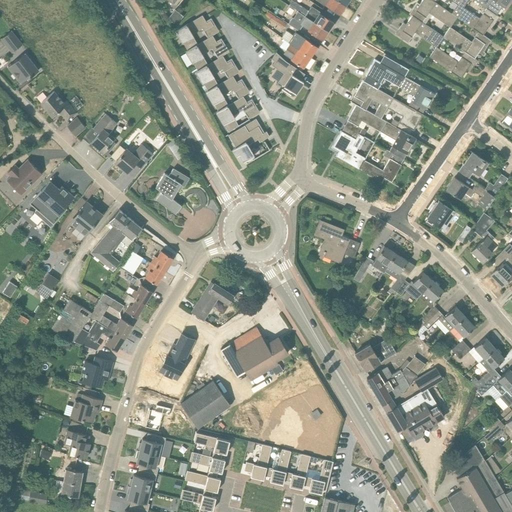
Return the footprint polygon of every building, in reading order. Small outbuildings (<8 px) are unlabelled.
[(317,0),(324,4),(339,15),(345,6),(336,0),(317,0)] [(409,14),(412,16),(422,23),(430,12),(450,26),(456,17),(452,14),(431,0),(422,0),(419,5),(417,3),(409,14)] [(496,15),(487,8),(479,19),(463,9),(469,0),(461,0),(459,3),(452,14),(456,17),(478,32),(483,35),(489,26),(491,28),(499,17),(496,15)] [(474,0),(487,8),(496,15),(502,6),(505,8),(504,8),(505,9),(510,0),(474,0)] [(328,32),(334,23),(311,8),(308,11),(292,1),(288,6),(305,16),(328,32)] [(236,8),(232,13),(239,18),(242,13),(236,8)] [(190,39),(189,39),(184,29),(194,23),(199,31),(200,31),(197,26),(206,20),(203,15),(200,17),(195,9),(168,26),(175,39),(176,38),(181,46),(202,33),(202,32),(190,39)] [(269,20),(284,29),(287,24),(272,15),(269,20)] [(299,31),(302,25),(310,30),(309,32),(322,40),(328,32),(305,16),(300,23),(292,18),(288,24),(299,31)] [(403,23),(395,34),(409,43),(415,33),(436,47),(439,42),(443,37),(422,23),(412,16),(406,25),(403,23)] [(449,28),(443,37),(465,52),(475,59),(480,50),(483,52),(491,40),(483,35),(478,32),(471,43),(449,28)] [(12,53),(22,45),(11,31),(1,39),(12,53)] [(193,67),(214,54),(214,53),(201,61),(195,50),(205,44),(211,53),(212,52),(208,47),(218,41),(215,36),(211,38),(207,31),(181,46),(179,47),(187,60),(188,59),(193,67)] [(298,50),(310,58),(317,47),(296,33),(288,43),(298,50)] [(435,48),(429,57),(461,79),(467,70),(470,72),(477,60),(475,59),(465,52),(457,63),(435,48)] [(279,87),(288,93),(287,92),(289,90),(293,92),(301,81),(298,79),(302,72),(287,62),(275,50),(270,57),(273,59),(270,64),(282,72),(276,81),(282,85),(280,87),(279,87)] [(303,68),(310,58),(298,50),(295,55),(287,50),(284,54),(292,59),(291,61),(303,68)] [(213,82),(212,81),(207,71),(217,65),(222,74),(223,73),(220,68),(229,62),(226,57),(223,59),(218,52),(214,54),(193,67),(191,68),(199,81),(199,80),(204,88),(226,75),(225,74),(213,82)] [(21,83),(30,76),(30,77),(38,71),(25,54),(8,67),(21,83)] [(399,87),(404,77),(375,60),(369,70),(363,81),(377,89),(380,83),(377,81),(380,76),(399,87)] [(218,111),(228,105),(222,95),(233,89),(234,92),(243,87),(241,82),(237,84),(234,78),(233,76),(218,85),(208,91),(206,92),(213,105),(214,104),(218,111)] [(404,77),(399,87),(414,95),(407,107),(423,115),(422,114),(428,104),(429,104),(435,94),(404,77)] [(387,108),(392,98),(377,89),(363,81),(357,91),(358,91),(356,94),(354,97),(354,98),(352,102),(351,101),(350,102),(355,105),(365,110),(371,99),(380,104),(374,115),(380,119),(387,108)] [(67,121),(77,113),(66,100),(64,102),(62,99),(63,99),(57,92),(41,104),(52,117),(59,112),(62,115),(61,115),(67,121)] [(232,115),(243,109),(244,112),(253,107),(251,102),(247,105),(243,97),(228,105),(218,111),(216,112),(221,121),(223,125),(224,124),(228,131),(237,126),(232,115)] [(390,124),(410,135),(416,125),(417,125),(423,115),(407,107),(392,98),(387,108),(402,116),(399,122),(393,119),(390,124)] [(363,129),(366,124),(380,132),(386,122),(380,119),(374,115),(365,110),(355,105),(350,115),(351,115),(347,121),(345,126),(344,125),(344,126),(359,134),(363,136),(366,131),(363,129)] [(511,106),(506,116),(507,115),(511,118),(511,120),(508,127),(501,122),(501,123),(511,130),(511,106)] [(106,114),(93,128),(93,129),(98,133),(91,142),(103,153),(113,141),(115,139),(109,133),(117,124),(106,114)] [(77,118),(67,127),(75,137),(85,128),(77,118)] [(386,122),(380,132),(395,140),(389,152),(404,160),(404,159),(410,149),(416,139),(410,135),(390,124),(386,122)] [(247,133),(243,126),(226,135),(233,148),(230,150),(233,154),(236,153),(241,162),(251,157),(245,146),(256,141),(257,143),(267,138),(265,133),(261,135),(256,127),(247,133)] [(356,140),(359,134),(344,126),(342,131),(341,131),(331,148),(339,152),(337,155),(337,154),(336,156),(336,157),(336,156),(359,169),(364,160),(346,150),(352,138),(356,140)] [(117,144),(113,141),(103,153),(110,158),(112,156),(109,153),(117,144)] [(133,154),(127,148),(114,163),(127,173),(134,164),(140,169),(153,154),(141,144),(133,154)] [(404,160),(389,152),(386,150),(383,156),(389,160),(383,171),(364,160),(359,169),(381,182),(381,183),(382,183),(383,181),(384,178),(391,182),(401,165),(400,165),(401,164),(403,160),(404,160)] [(479,175),(487,163),(472,152),(458,172),(468,178),(473,171),(479,175)] [(42,174),(28,160),(27,160),(18,169),(15,165),(7,173),(11,177),(6,181),(21,195),(42,174)] [(172,170),(169,176),(163,173),(155,187),(161,192),(156,199),(157,199),(173,211),(173,212),(175,214),(175,213),(175,214),(181,206),(170,198),(176,191),(180,184),(184,186),(189,179),(172,170)] [(501,174),(493,185),(487,193),(494,198),(508,179),(501,174)] [(486,210),(494,198),(487,193),(476,184),(472,190),(454,177),(446,190),(460,200),(464,193),(470,197),(474,192),(482,197),(477,203),(486,210)] [(74,198),(62,187),(59,190),(50,181),(41,191),(40,191),(29,204),(45,217),(42,220),(51,228),(67,209),(65,208),(74,198)] [(426,218),(440,227),(452,210),(438,201),(438,202),(427,218),(426,218)] [(85,235),(102,215),(86,202),(77,214),(70,223),(85,235)] [(144,226),(143,226),(141,228),(130,218),(129,218),(119,210),(109,222),(113,226),(91,253),(113,271),(120,262),(111,255),(123,239),(126,235),(132,240),(142,229),(144,226)] [(472,229),(481,237),(484,233),(486,230),(494,221),(490,217),(484,213),(472,229)] [(353,257),(359,244),(346,238),(344,243),(339,241),(343,230),(344,231),(344,230),(331,225),(327,224),(320,221),(314,234),(328,240),(322,256),(324,257),(324,256),(340,262),(343,253),(353,257)] [(462,243),(472,229),(466,225),(457,239),(462,243)] [(492,241),(486,236),(483,239),(471,252),(482,263),(492,253),(486,247),(492,241)] [(130,250),(131,251),(134,253),(139,247),(134,244),(130,250)] [(499,267),(491,275),(501,285),(511,275),(511,274),(511,272),(511,254),(510,253),(511,251),(511,246),(509,244),(493,260),(499,267)] [(384,272),(384,271),(395,254),(384,246),(375,259),(374,261),(366,257),(359,269),(364,273),(370,263),(384,272)] [(143,258),(134,253),(131,251),(121,267),(128,272),(133,275),(143,258)] [(151,263),(164,271),(172,258),(161,251),(156,258),(155,257),(151,263)] [(395,291),(404,280),(406,277),(399,273),(407,261),(400,257),(395,254),(384,271),(397,280),(388,291),(393,295),(395,291)] [(144,278),(156,285),(164,271),(151,263),(146,270),(148,271),(144,278)] [(404,280),(395,291),(401,295),(405,290),(416,300),(423,292),(433,281),(422,272),(413,282),(411,281),(409,284),(404,280)] [(136,278),(128,273),(124,278),(133,283),(136,278)] [(37,292),(46,298),(58,280),(48,274),(37,292)] [(14,292),(21,281),(14,276),(7,288),(14,292)] [(433,281),(423,292),(433,301),(443,290),(433,281)] [(208,311),(217,298),(217,297),(228,304),(233,296),(214,283),(212,287),(209,285),(191,312),(203,320),(209,312),(208,311)] [(144,305),(152,292),(140,284),(136,292),(134,291),(131,296),(131,297),(144,305)] [(97,299),(87,293),(84,297),(94,303),(97,299)] [(120,312),(124,306),(103,293),(99,300),(108,305),(120,312)] [(128,304),(124,311),(136,318),(144,305),(131,297),(131,296),(128,294),(124,301),(127,303),(128,304)] [(70,300),(52,329),(73,341),(82,328),(89,317),(91,313),(70,300)] [(108,305),(99,300),(94,309),(91,313),(89,317),(95,321),(98,323),(108,305)] [(423,325),(438,310),(434,306),(431,308),(419,321),(420,322),(416,326),(419,329),(423,325)] [(455,306),(444,316),(454,327),(465,317),(456,307),(455,306)] [(424,326),(426,329),(428,330),(438,319),(443,315),(439,311),(438,310),(423,325),(424,326)] [(475,327),(465,317),(454,327),(449,331),(459,342),(462,340),(461,339),(463,337),(475,327)] [(106,328),(124,338),(132,325),(120,318),(116,324),(111,321),(106,328)] [(109,338),(108,339),(104,345),(116,351),(124,338),(106,328),(98,323),(95,321),(88,332),(82,328),(73,341),(97,350),(100,345),(96,342),(101,334),(109,338)] [(416,332),(419,336),(426,329),(424,326),(423,325),(419,329),(416,332)] [(267,345),(256,328),(220,349),(237,377),(245,372),(249,379),(277,363),(275,360),(288,353),(279,337),(267,345)] [(172,376),(178,379),(185,363),(181,361),(186,349),(189,350),(194,339),(181,333),(176,344),(173,343),(170,350),(171,350),(168,356),(166,355),(159,371),(165,373),(164,373),(172,377),(172,376)] [(355,354),(362,366),(366,371),(396,353),(387,338),(371,348),(369,344),(355,354)] [(474,348),(483,358),(495,348),(485,338),(474,348)] [(456,354),(466,345),(462,340),(459,342),(451,350),(456,354)] [(460,359),(471,349),(466,345),(456,354),(460,359)] [(504,359),(495,348),(483,358),(479,362),(488,372),(478,381),(475,377),(470,382),(478,389),(479,389),(482,386),(497,372),(493,368),(504,359)] [(109,376),(113,362),(93,356),(92,363),(84,361),(79,381),(101,388),(105,375),(109,376)] [(377,372),(369,377),(366,379),(382,405),(383,406),(383,405),(403,393),(403,392),(409,384),(425,364),(414,356),(401,372),(400,369),(392,374),(387,366),(377,372)] [(404,435),(406,438),(443,417),(426,387),(442,378),(437,369),(416,382),(421,391),(387,412),(398,431),(402,429),(405,434),(404,435)] [(481,396),(485,392),(493,385),(501,395),(511,385),(511,372),(509,369),(501,377),(497,372),(482,386),(479,389),(478,389),(476,390),(481,396)] [(44,385),(46,378),(37,375),(35,382),(44,385)] [(213,381),(180,403),(198,428),(230,405),(213,381)] [(511,385),(501,395),(500,396),(510,406),(511,403),(511,385)] [(99,411),(102,400),(82,395),(81,395),(79,402),(76,401),(74,401),(69,419),(82,423),(83,420),(93,422),(96,410),(99,411)] [(149,410),(145,428),(158,431),(162,414),(169,415),(171,408),(156,405),(155,411),(149,410)] [(16,413),(21,419),(27,414),(23,408),(16,413)] [(496,417),(485,427),(489,431),(500,421),(496,417)] [(500,421),(489,431),(490,431),(484,437),(488,442),(502,428),(505,426),(504,425),(500,421)] [(71,446),(68,454),(86,459),(90,444),(84,442),(86,435),(69,430),(65,444),(71,446)] [(139,450),(158,454),(162,441),(165,442),(166,435),(151,432),(149,437),(143,436),(142,442),(140,441),(139,450)] [(226,454),(227,451),(229,441),(196,433),(194,443),(214,447),(212,457),(221,459),(222,453),(226,454)] [(260,479),(268,446),(259,444),(254,464),(244,462),(242,470),(248,472),(247,476),(260,479)] [(475,445),(450,467),(450,468),(452,466),(458,477),(456,478),(462,489),(447,497),(455,511),(511,511),(511,489),(504,494),(493,475),(485,461),(475,445)] [(279,484),(287,450),(278,448),(273,469),(263,466),(261,475),(267,477),(266,480),(279,484)] [(42,449),(39,455),(47,458),(49,452),(42,449)] [(158,454),(139,450),(137,458),(138,459),(137,464),(143,465),(141,470),(157,474),(158,467),(155,466),(158,454)] [(221,473),(222,470),(225,460),(221,459),(212,457),(191,452),(189,461),(210,466),(207,476),(216,478),(217,472),(221,473)] [(298,488),(306,455),(297,453),(292,473),(282,471),(280,480),(286,481),(285,485),(298,488)] [(317,493),(325,460),(316,458),(311,478),(301,475),(299,484),(305,486),(304,490),(317,493)] [(81,479),(82,472),(66,470),(64,482),(80,485),(80,484),(81,484),(82,479),(81,479)] [(133,480),(131,480),(129,488),(149,493),(152,480),(155,481),(157,474),(141,470),(140,476),(134,475),(133,480)] [(217,492),(218,489),(220,479),(216,478),(207,476),(187,471),(185,480),(205,485),(203,495),(211,497),(213,491),(217,492)] [(62,495),(78,497),(79,491),(80,491),(81,486),(80,486),(80,485),(64,482),(56,481),(54,493),(62,495)] [(149,493),(129,488),(127,497),(129,497),(128,502),(133,504),(132,509),(145,511),(147,511),(149,506),(146,505),(149,493)] [(207,511),(208,510),(212,511),(213,508),(215,498),(211,497),(203,495),(182,490),(180,499),(200,504),(198,511),(207,511)] [(30,492),(28,502),(45,505),(47,496),(30,492)] [(352,511),(354,504),(326,497),(322,511),(352,511)]
